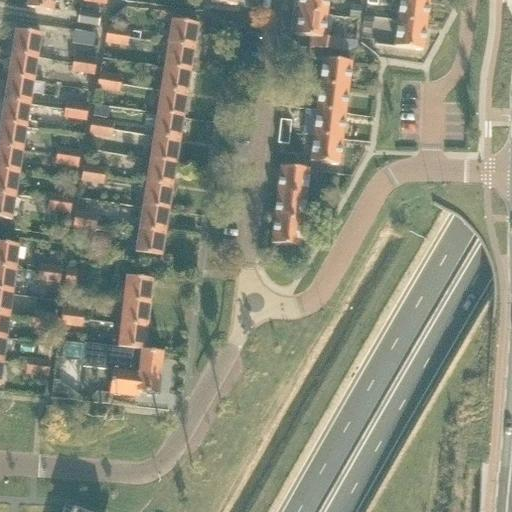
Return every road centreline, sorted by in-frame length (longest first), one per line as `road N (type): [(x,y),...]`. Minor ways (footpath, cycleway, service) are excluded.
road 1 (trunk): [(511,142),(297,511)]
road 2 (unclassified): [(253,305),(156,469),(128,475),(0,462)]
road 3 (trunk): [(339,511),(511,217)]
road 4 (residential): [(253,305),(247,260),(277,0)]
road 5 (unclassified): [(253,305),(288,309),(317,297),(383,183),(403,171),(430,172)]
road 6 (residential): [(430,172),(432,97),(458,69),(470,0)]
